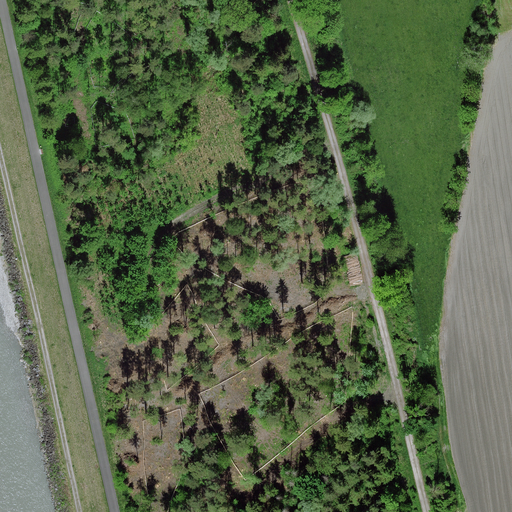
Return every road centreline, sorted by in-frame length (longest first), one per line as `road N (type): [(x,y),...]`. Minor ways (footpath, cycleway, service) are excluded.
road 1 (track): [(429,511),(293,0)]
road 2 (track): [(79,511),(0,153)]
